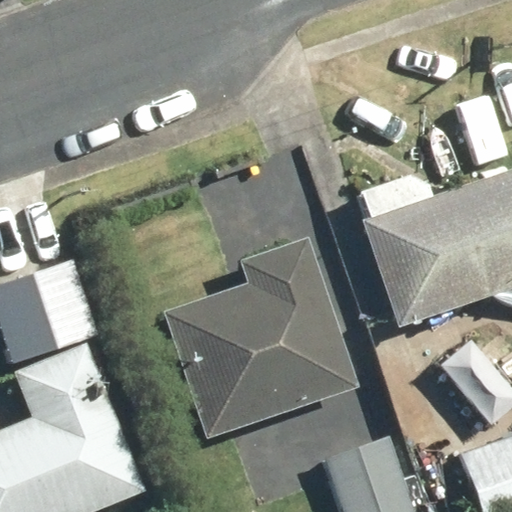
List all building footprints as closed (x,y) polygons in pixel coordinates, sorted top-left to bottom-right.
[(511,171),(357,225),(394,331),(511,290),(511,171)] [(158,317),(201,442),(355,389),(304,242),(235,266),(242,288),(158,317)] [(71,268),(0,292),(0,306),(21,366),(96,339),(71,268)] [(0,431),(0,511),(98,511),(139,496),(82,349),(8,378),(26,422),(0,431)] [(511,511),(511,438),(457,457),(476,511),(511,511)] [(409,511),(385,441),(321,463),(337,511),(409,511)]
